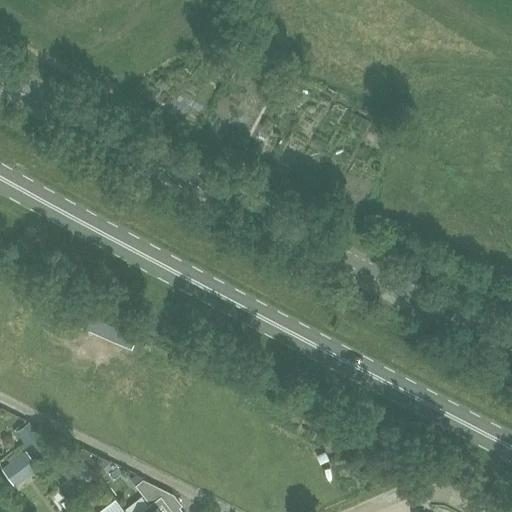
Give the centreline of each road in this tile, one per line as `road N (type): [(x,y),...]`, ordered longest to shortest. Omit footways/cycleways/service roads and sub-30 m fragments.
road 1 (primary): [(511,451),(0,176)]
road 2 (tertiary): [(511,345),(0,71)]
road 3 (residential): [(475,511),(451,499),(401,495),(362,511)]
